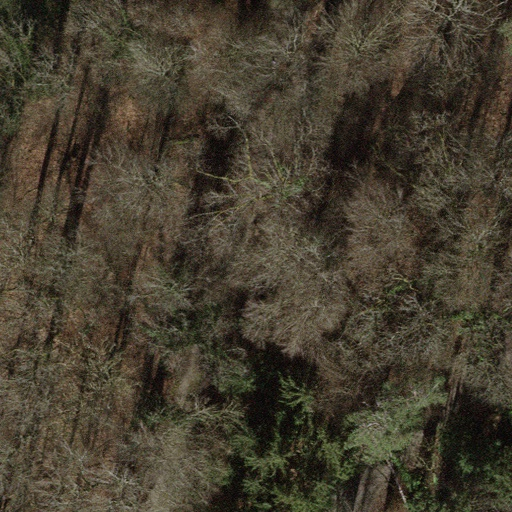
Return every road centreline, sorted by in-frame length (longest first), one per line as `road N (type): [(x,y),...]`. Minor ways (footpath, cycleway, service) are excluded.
road 1 (track): [(162,511),(180,384),(256,189),(343,0)]
road 2 (track): [(511,344),(361,511)]
